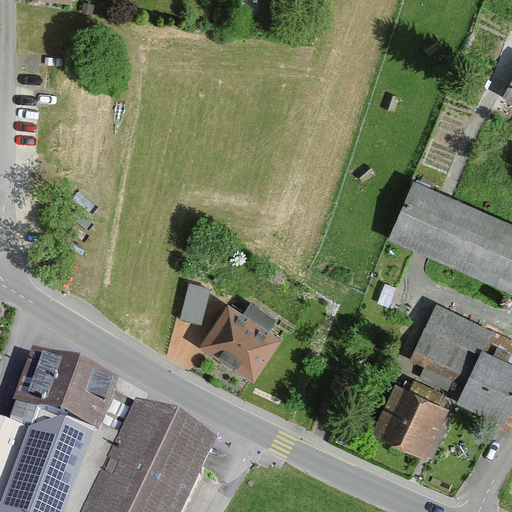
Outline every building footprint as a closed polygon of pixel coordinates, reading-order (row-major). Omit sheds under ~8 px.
[(392,234),(511,284),(511,222),(415,182),(392,234)] [(190,276),(182,313),(203,318),(211,281),(190,276)] [(260,384),(287,337),(229,304),(202,350),(260,384)] [(504,331),(442,305),(413,370),(464,392),(460,402),(511,424),(511,358),(495,351),(504,331)] [(104,435),(122,391),(50,362),(39,390),(32,387),(16,427),(0,420),(0,511),(190,511),(219,441),(140,409),(126,444),(104,435)] [(431,457),(455,407),(402,382),(378,432),(431,457)]
